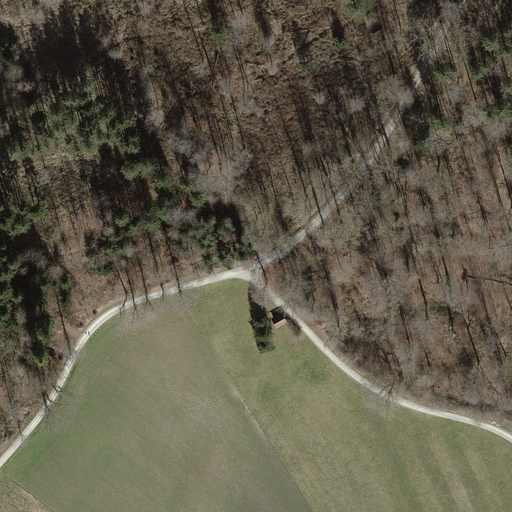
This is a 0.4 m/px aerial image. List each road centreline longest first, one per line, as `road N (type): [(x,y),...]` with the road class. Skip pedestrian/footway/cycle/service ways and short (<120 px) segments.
road 1 (track): [(245,268),(287,246),(336,199),(459,0)]
road 2 (track): [(0,463),(39,417),(97,322),(141,299),(245,268)]
road 3 (track): [(245,268),(367,383),(511,439)]
